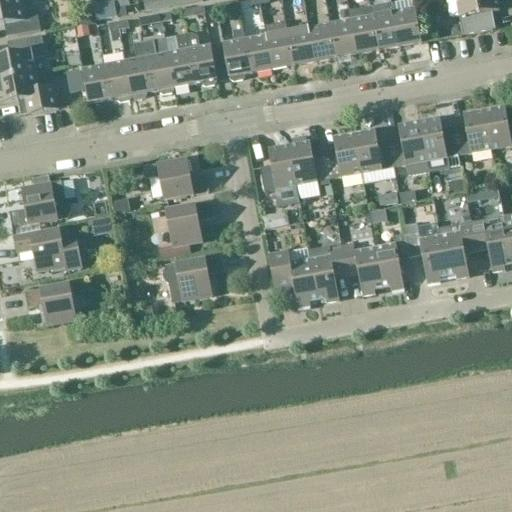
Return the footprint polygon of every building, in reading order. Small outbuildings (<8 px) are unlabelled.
[(25,14),(22,0),(19,0),(0,3),(0,28),(15,25),(17,38),(41,33),(37,12),(25,14)] [(175,0),(168,1),(159,3),(160,11),(170,9),(180,7),(178,0),(175,0)] [(261,7),(259,0),(252,0),(250,1),(251,8),(261,7)] [(500,13),(497,0),(456,0),(464,38),(493,32),(489,15),(500,13)] [(115,3),(93,7),(96,23),(108,20),(118,19),(116,11),(115,3)] [(149,5),(144,6),(146,14),(151,13),(156,12),(160,11),(159,3),(149,5)] [(216,7),(217,15),(239,11),(238,3),(216,7)] [(379,53),(400,49),(394,16),(392,6),(371,10),(379,53)] [(116,11),(118,19),(127,17),(126,9),(116,11)] [(204,9),(182,13),(184,21),(206,17),(204,9)] [(350,14),(352,23),(358,57),(379,53),(371,10),(350,14)] [(416,12),(394,16),(400,49),(422,45),(416,12)] [(161,17),(163,25),(172,23),(171,15),(161,17)] [(90,16),(74,19),(76,29),(92,26),(90,16)] [(141,29),(163,25),(161,17),(140,21),(141,29)] [(119,25),(120,33),(129,31),(128,23),(119,25)] [(352,23),(330,27),(337,61),(358,57),(352,23)] [(110,34),(120,33),(119,25),(109,26),(110,34)] [(265,29),(267,39),(273,73),(294,69),(288,35),(286,25),(265,29)] [(330,27),(309,31),(315,65),(337,61),(330,27)] [(461,27),(451,29),(453,40),(463,38),(461,27)] [(87,29),(75,31),(76,38),(77,40),(89,38),(87,29)] [(294,69),(315,65),(309,31),(288,35),(294,69)] [(252,77),(245,43),(243,32),(233,34),(235,45),(223,47),(229,81),(231,80),(231,83),(234,84),(243,83),(245,80),(245,78),(252,77)] [(120,33),(110,34),(112,42),(122,40),(120,33)] [(192,36),(187,37),(196,87),(203,86),(203,88),(206,90),(215,88),(217,85),(216,83),(218,83),(212,49),(201,51),(199,39),(192,36)] [(179,55),(168,57),(175,91),(196,87),(187,37),(176,39),(179,55)] [(0,83),(37,76),(34,61),(46,59),(42,38),(18,43),(21,55),(0,58),(0,83)] [(267,39),(245,43),(252,77),(273,73),(267,39)] [(174,91),(175,91),(168,57),(157,59),(155,43),(144,45),(153,95),(160,93),(160,96),(163,97),(172,96),(174,93),(174,91)] [(146,96),(153,95),(144,45),(134,47),(137,63),(126,65),(132,99),(133,98),(133,101),(136,102),(145,101),(147,98),(146,96)] [(103,60),(105,69),(111,102),(118,101),(118,103),(121,105),(130,103),(132,101),(131,99),(132,99),(126,65),(124,56),(103,60)] [(78,58),(67,60),(69,70),(80,67),(78,58)] [(89,107),(111,102),(105,69),(83,73),(89,107)] [(39,91),(37,76),(0,83),(0,107),(29,102),(32,117),(59,112),(59,109),(55,88),(39,91)] [(506,110),(485,113),(492,153),(511,149),(511,125),(509,126),(506,110)] [(467,133),(455,136),(460,159),(492,153),(485,113),(464,117),(467,133)] [(441,121),(420,125),(427,165),(460,159),(455,136),(444,138),(441,121)] [(402,145),(390,147),(395,171),(427,165),(420,125),(399,129),(402,145)] [(362,177),(395,171),(390,147),(379,150),(376,133),(355,137),(362,177)] [(330,183),(362,177),(355,137),(334,141),(336,150),(324,152),(330,183)] [(297,189),(330,183),(324,152),(313,154),(311,145),(290,149),(297,189)] [(277,192),(297,189),(290,149),(269,153),(272,169),(260,171),(267,207),(279,204),(277,192)] [(191,182),(190,177),(188,161),(143,169),(146,182),(160,180),(165,204),(210,195),(207,179),(191,182)] [(26,213),(10,216),(13,231),(58,223),(68,221),(68,219),(70,216),(71,213),(70,209),(68,206),(65,204),(65,203),(77,200),(73,183),(61,185),(61,184),(52,186),(22,192),(25,208),(26,213)] [(462,184),(448,186),(451,198),(464,196),(462,184)] [(478,194),(467,197),(468,206),(480,204),(478,194)] [(396,196),(387,198),(389,208),(398,206),(396,196)] [(127,202),(111,206),(113,218),(130,214),(127,202)] [(337,223),(348,219),(343,208),(333,212),(329,204),(314,210),(318,221),(334,214),(337,223)] [(203,245),(200,229),(199,224),(215,221),(212,205),(166,214),(173,251),(203,245)] [(270,219),(264,220),(266,232),(277,230),(276,225),(270,219)] [(504,219),(472,225),(478,255),(489,253),(493,276),(505,273),(505,269),(511,267),(511,262),(505,226),(504,219)] [(439,231),(441,239),(448,279),(456,278),(457,282),(470,280),(466,258),(478,255),(472,225),(439,231)] [(69,231),(15,241),(18,257),(34,254),(38,275),(65,270),(66,275),(84,272),(78,245),(72,246),(69,231)] [(440,281),(448,279),(441,239),(421,243),(419,235),(407,237),(411,261),(423,259),(428,287),(440,285),(440,281)] [(399,263),(411,261),(407,237),(394,239),(396,248),(376,251),(383,291),(391,289),(392,294),(405,292),(399,263)] [(354,247),(342,249),(347,280),(359,278),(363,299),(376,297),(375,293),(383,291),(376,251),(356,255),(354,247)] [(336,282),(347,280),(342,249),(319,253),(320,261),(311,263),(318,303),(326,301),(327,306),(340,304),(336,282)] [(310,304),(318,303),(311,263),(291,267),(288,253),(269,257),(276,298),(279,299),(282,299),(287,299),(292,299),(296,298),(298,311),(311,309),(310,304)] [(166,275),(166,278),(167,285),(168,288),(171,291),(173,306),(213,299),(209,278),(225,275),(222,259),(176,267),(177,269),(167,271),(166,275)] [(70,287),(25,295),(28,311),(44,308),(47,329),(77,324),(70,287)] [(151,309),(134,312),(136,323),(153,320),(151,309)]
